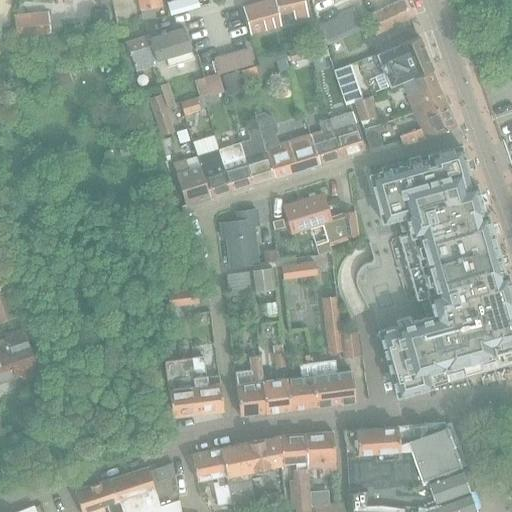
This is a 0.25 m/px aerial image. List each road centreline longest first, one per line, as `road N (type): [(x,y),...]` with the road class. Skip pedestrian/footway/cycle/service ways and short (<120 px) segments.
road 1 (residential): [(475,125),(207,206),(231,427)]
road 2 (residential): [(511,403),(231,427)]
road 3 (residential): [(231,427),(128,452),(0,504)]
road 4 (residential): [(475,125),(426,0)]
